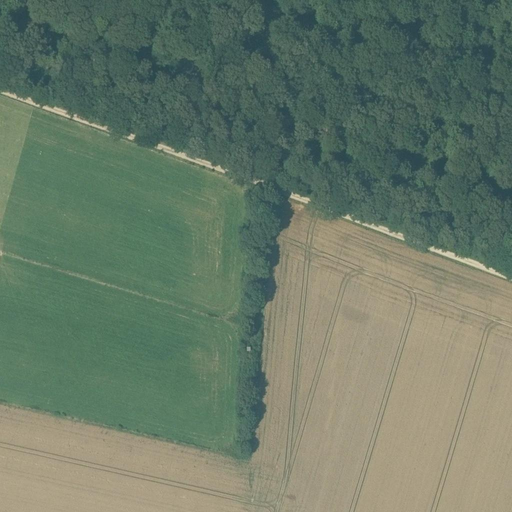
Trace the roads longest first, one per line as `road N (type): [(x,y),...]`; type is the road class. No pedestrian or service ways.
road 1 (track): [(511,199),(0,12)]
road 2 (track): [(0,89),(511,273)]
